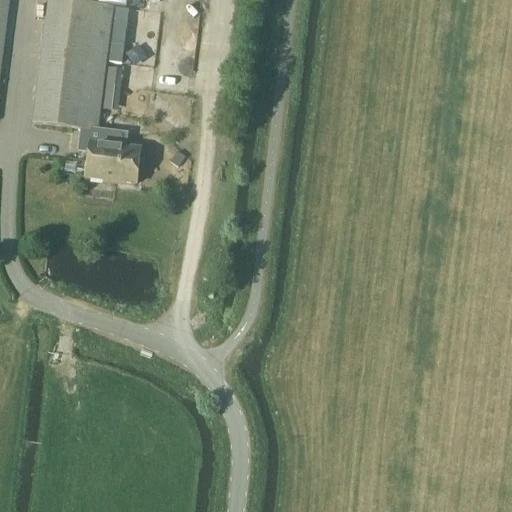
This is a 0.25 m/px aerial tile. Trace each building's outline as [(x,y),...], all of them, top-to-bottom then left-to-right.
[(0,0),(0,68),(8,0),(0,0)] [(49,2),(33,125),(81,131),(97,133),(97,132),(112,10),(93,7),(93,0),(36,0),(36,1),(49,2)] [(115,10),(108,64),(121,66),(128,12),(115,10)] [(81,131),(78,153),(88,154),(85,180),(135,186),(140,151),(125,149),(127,136),(97,132),(97,133),(81,131)] [(177,170),(184,159),(177,154),(170,164),(177,170)]
